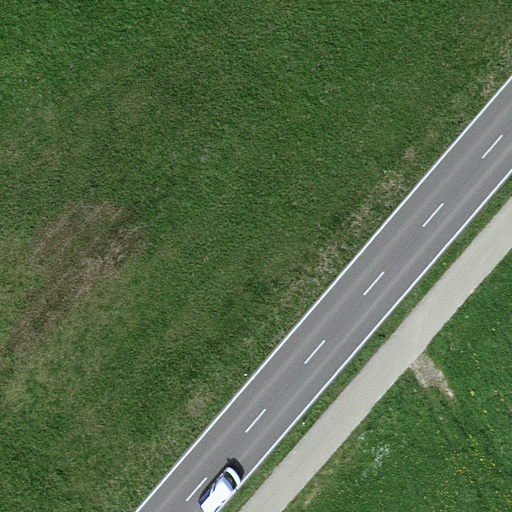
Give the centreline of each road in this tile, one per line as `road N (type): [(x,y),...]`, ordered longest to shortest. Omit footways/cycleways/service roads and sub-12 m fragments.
road 1 (primary): [(175,511),(511,123)]
road 2 (track): [(256,511),(511,219)]
